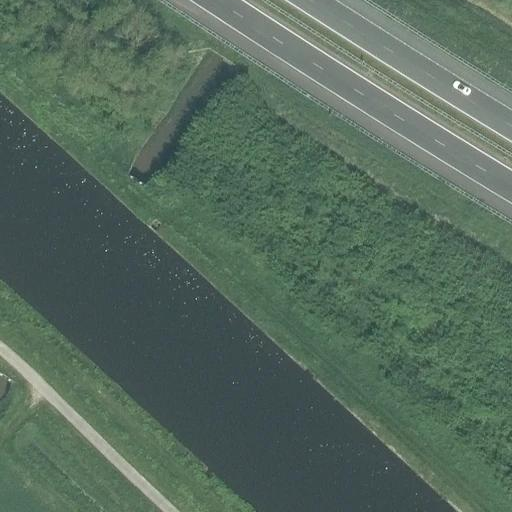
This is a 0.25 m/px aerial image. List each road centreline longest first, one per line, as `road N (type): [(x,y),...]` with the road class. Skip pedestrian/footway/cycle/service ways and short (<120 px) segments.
road 1 (motorway): [(208,0),(511,189)]
road 2 (motorway): [(511,130),(305,0)]
